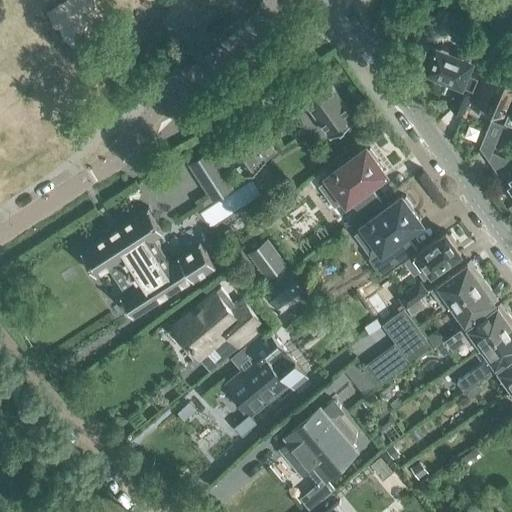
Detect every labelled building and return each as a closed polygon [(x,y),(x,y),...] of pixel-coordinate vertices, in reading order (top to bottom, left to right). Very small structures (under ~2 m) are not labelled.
[(434,47),(428,44),(424,46),(419,56),(421,61),(427,63),(425,68),(473,88),(478,75),(468,71),(474,58),(471,57),(470,55),(465,52),(462,53),(449,48),(448,45),(443,43),(440,44),(436,42),(434,47)] [(510,72),(509,72),(508,72),(507,72),(506,73),(505,74),(495,69),(492,77),(484,73),(470,104),(487,111),(490,106),(503,112),(511,92),(511,72),(510,72)] [(331,135),(356,116),(355,115),(355,116),(326,76),(325,75),(300,93),(301,94),(302,94),(330,133),(330,134),(331,135)] [(464,114),(473,92),(460,87),(450,108),(464,114)] [(492,119),(480,147),(488,159),(492,152),(504,124),(492,119)] [(257,139),(255,140),(246,128),(225,142),(244,171),(275,150),(267,138),(259,143),(257,139)] [(368,149),(366,146),(328,174),(359,216),(344,227),(343,226),(342,227),(343,228),(382,200),(381,199),(380,199),(374,191),(375,190),(374,189),(373,191),(368,184),(385,172),(376,160),(378,158),(370,147),(368,149)] [(215,147),(192,156),(210,198),(233,189),(215,147)] [(507,159),(492,152),(488,159),(496,171),(507,159)] [(414,206),(406,195),(403,197),(402,195),(364,223),(378,242),(371,246),(370,258),(382,275),(403,259),(418,249),(417,247),(416,248),(410,240),(411,239),(410,238),(409,239),(404,233),(421,221),(411,208),(414,206)] [(82,249),(81,249),(96,273),(97,273),(97,272),(121,257),(129,269),(127,270),(130,273),(131,272),(139,284),(122,295),(121,294),(120,295),(133,315),(134,314),(192,277),(193,279),(194,278),(214,265),(215,265),(200,241),(199,241),(199,242),(179,255),(179,254),(178,255),(179,257),(171,263),(153,236),(162,230),(163,231),(164,230),(148,206),(147,207),(148,207),(82,249)] [(446,231),(443,233),(418,251),(417,250),(403,259),(414,273),(418,270),(424,279),(461,252),(454,242),(456,239),(451,233),(448,234),(446,231)] [(290,263),(269,235),(249,250),(270,278),(290,263)] [(445,307),(452,302),(484,279),(476,268),(474,270),(468,262),(432,287),(445,307)] [(261,285),(277,305),(305,283),(290,263),(261,285)] [(492,290),(484,279),(452,302),(466,321),(495,300),(489,292),(492,290)] [(419,297),(427,291),(420,281),(399,296),(406,306),(412,301),(419,297)] [(216,290),(177,323),(176,323),(191,341),(191,342),(193,345),(194,344),(201,354),(228,332),(238,344),(263,323),(243,298),(239,302),(243,306),(235,313),(216,290)] [(406,306),(413,315),(419,310),(412,301),(406,306)] [(465,328),(463,326),(445,339),(436,346),(443,356),(474,333),(482,344),(511,323),(511,318),(507,311),(504,313),(498,304),(465,328)] [(385,381),(430,344),(403,311),(387,324),(399,338),(370,362),(385,381)] [(307,327),(313,335),(331,320),(325,312),(307,327)] [(365,327),(369,333),(380,324),(376,319),(365,327)] [(511,323),(482,344),(491,356),(457,380),(465,390),(466,389),(478,381),(494,369),(492,367),(511,352),(511,323)] [(236,395),(251,413),(290,381),(294,387),(308,375),(267,327),(232,357),(232,358),(235,355),(244,367),(226,383),(233,392),(236,395)] [(437,334),(432,334),(428,335),(436,346),(445,339),(441,335),(437,334)] [(511,358),(499,368),(511,386),(511,358)] [(343,369),(351,379),(363,370),(355,360),(343,369)] [(386,393),(395,387),(395,382),(390,380),(381,386),(381,392),(386,393)] [(483,388),(478,381),(466,389),(472,396),(483,388)] [(282,449),(301,472),(313,462),(325,476),(357,449),(351,443),(356,439),(357,431),(340,411),(340,405),(337,401),(331,400),(327,404),(326,409),(324,411),(321,406),(286,436),(291,442),(282,449)] [(359,419),(368,412),(360,402),(351,409),(359,419)] [(389,412),(375,423),(381,430),(395,420),(389,412)] [(235,427),(241,435),(256,423),(249,415),(235,427)] [(379,430),(375,425),(368,430),(372,435),(379,430)] [(387,450),(393,457),(399,452),(393,445),(387,450)] [(480,452),(476,446),(461,457),(465,463),(480,452)] [(380,454),(370,463),(383,479),(393,470),(380,454)] [(427,472),(420,462),(412,467),(419,478),(427,472)] [(340,511),(330,500),(315,511),(340,511)]
